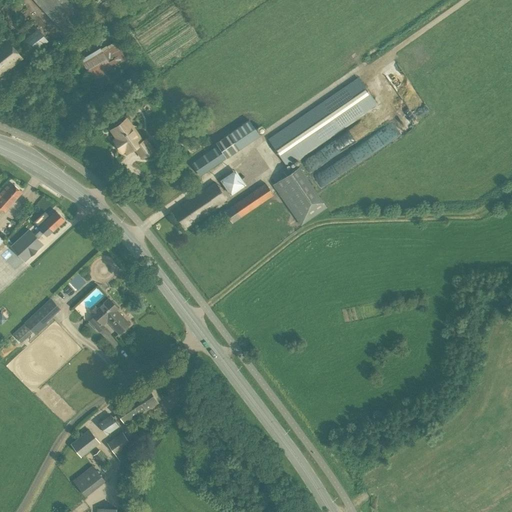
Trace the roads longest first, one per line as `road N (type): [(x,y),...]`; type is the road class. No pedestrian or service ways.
road 1 (primary): [(329,511),(127,238),(91,201),(0,147)]
road 2 (track): [(259,143),(464,0)]
